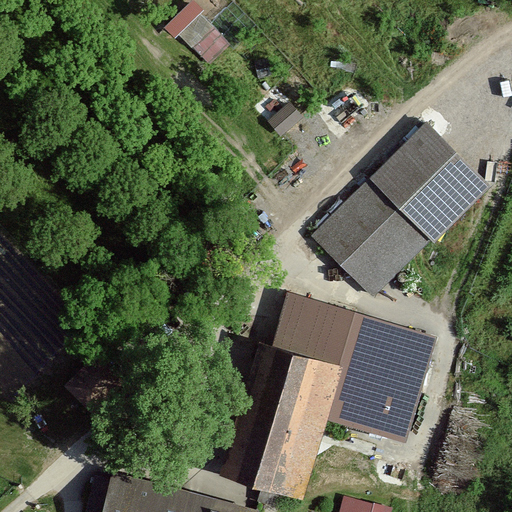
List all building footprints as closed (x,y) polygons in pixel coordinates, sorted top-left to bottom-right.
[(213,64),(236,40),(194,0),(191,0),(170,22),(213,64)] [(271,118),(284,133),(306,114),(293,99),(271,118)] [(314,236),(379,301),(493,186),(428,122),(314,236)] [(234,473),(300,493),(325,412),(383,429),(404,356),(347,339),(355,315),(304,300),(290,348),(273,343),(234,473)] [(98,361),(75,384),(92,401),(115,378),(98,361)] [(248,511),(98,472),(87,511),(248,511)] [(395,511),(397,506),(348,490),(340,511),(395,511)]
